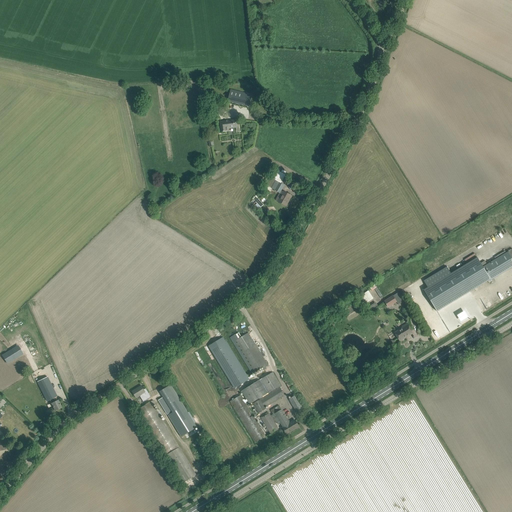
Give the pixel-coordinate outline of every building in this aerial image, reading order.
[(228,101),(250,106),(252,94),(231,89),(228,101)] [(237,119),(220,122),(222,132),(229,131),(229,128),(236,127),(238,127),(237,124),(237,119)] [(272,178),(275,180),(270,188),(272,188),(280,193),(285,185),(278,181),(281,175),(275,172),(272,178)] [(292,196),(288,194),(284,192),(279,202),(286,206),(289,200),(290,200),(292,196)] [(257,198),(254,201),(260,208),(263,205),(257,198)] [(447,267),(424,281),(428,288),(424,290),(435,307),(437,311),(490,279),(491,280),(511,267),(511,249),(511,250),(509,251),(508,251),(508,252),(488,265),(485,261),(481,263),(478,258),(451,274),(447,267)] [(360,296),(366,304),(374,298),(368,291),(360,296)] [(399,292),(393,296),(397,302),(399,305),(405,301),(399,292)] [(393,295),(384,301),(389,308),(397,302),(393,296),(393,295)] [(413,333),(410,328),(408,324),(403,327),(403,328),(395,333),(400,341),(413,333)] [(235,334),(230,338),(252,373),(254,372),(263,367),(265,370),(267,369),(266,367),(269,366),(249,333),(238,339),(235,334)] [(246,374),(223,337),(209,346),(231,383),(234,388),(249,379),(246,374)] [(20,344),(3,355),(8,365),(26,354),(20,344)] [(241,395),(230,401),(256,443),(261,440),(263,438),(266,437),(263,432),(256,420),(256,419),(254,417),(249,409),(248,407),(252,405),(253,404),(259,413),(267,409),(266,407),(283,396),(285,393),(281,388),(281,387),(282,386),(273,372),(270,373),(261,379),(242,391),(250,404),(248,406),(241,395)] [(47,376),(37,381),(47,401),(50,400),(55,411),(61,407),(58,400),(55,401),(54,398),(57,396),(55,392),(47,376)] [(171,385),(160,391),(173,412),(169,415),(182,437),(198,428),(171,385)] [(142,386),(133,391),(136,398),(140,396),(144,402),(151,397),(146,388),(144,390),(142,386)] [(289,398),(299,416),(305,412),(295,394),(289,398)] [(151,402),(138,410),(166,456),(180,447),(151,402)] [(271,434),(279,429),(275,423),(277,422),(279,424),(281,423),(283,427),(283,428),(287,434),(299,427),(295,419),(290,422),(279,405),(271,410),(273,414),(271,416),(269,412),(263,416),(264,417),(261,418),(271,434)] [(196,475),(180,447),(166,456),(183,483),(196,475)]
